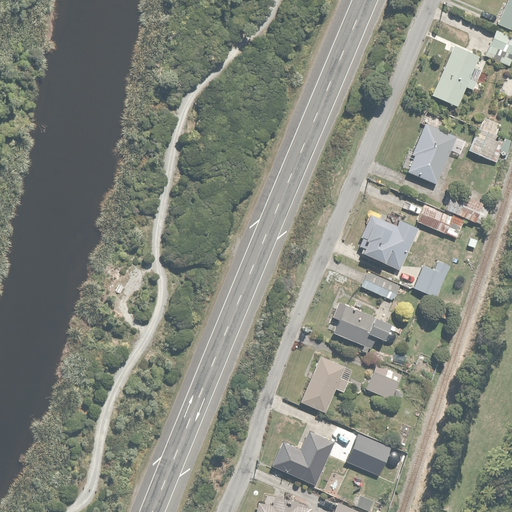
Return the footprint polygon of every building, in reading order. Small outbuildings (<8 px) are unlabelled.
[(511,0),(506,0),(499,20),(511,25),(511,0)] [(511,39),(511,37),(492,29),(482,53),(503,62),(511,39)] [(476,57),(450,46),(432,90),(458,101),(476,57)] [(504,95),(509,79),(499,76),(494,92),(504,95)] [(491,135),(497,122),(482,115),(466,148),(493,161),(503,141),(491,135)] [(452,133),(423,123),(407,168),(435,178),(452,133)] [(450,190),(442,208),(471,220),(479,201),(450,190)] [(449,214),(421,203),(415,219),(442,230),(449,214)] [(398,267),(416,224),(397,216),(394,223),(367,211),(362,224),(366,226),(361,237),(362,238),(357,249),(379,258),(379,259),(398,267)] [(431,267),(419,263),(411,287),(434,295),(446,261),(434,257),(431,267)] [(388,280),(365,271),(360,285),(383,294),(388,280)] [(377,316),(341,302),(330,330),(366,344),(377,316)] [(392,350),(389,360),(404,366),(408,355),(392,350)] [(342,362),(319,352),(300,396),(323,406),(342,362)] [(374,362),(363,386),(388,397),(398,373),(374,362)] [(380,440),(338,422),(331,438),(343,443),(339,452),(369,465),(380,440)] [(403,445),(411,426),(400,422),(392,441),(403,445)] [(268,458),(312,479),(331,438),(308,427),(298,448),(277,439),(268,458)] [(381,439),(376,451),(400,461),(405,449),(381,439)] [(359,492),(353,503),(372,511),(378,511),(383,503),(359,492)] [(257,494),(254,511),(306,511),(308,502),(257,494)] [(364,511),(365,510),(336,498),(329,511),(364,511)]
